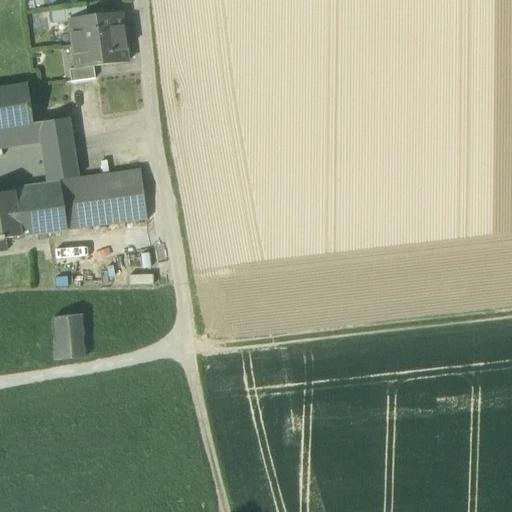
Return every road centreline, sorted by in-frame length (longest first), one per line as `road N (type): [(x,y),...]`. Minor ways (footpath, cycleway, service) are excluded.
road 1 (track): [(221,511),(186,351),(139,0)]
road 2 (track): [(511,314),(186,351),(0,385)]
